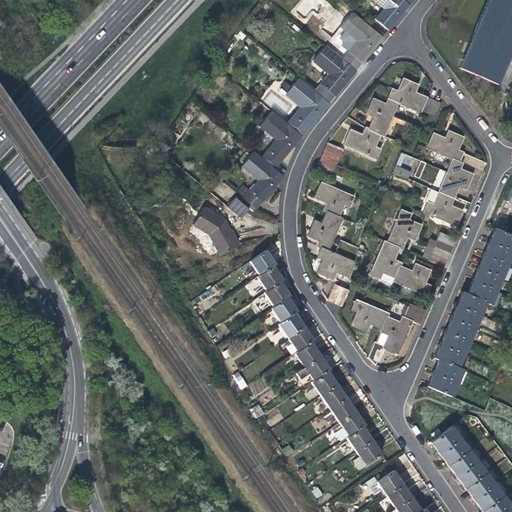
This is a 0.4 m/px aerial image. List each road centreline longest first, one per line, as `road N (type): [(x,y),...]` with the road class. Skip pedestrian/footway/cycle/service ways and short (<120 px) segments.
road 1 (residential): [(395,31),(312,133),(284,200),(293,273),(376,395)]
road 2 (residential): [(376,395),(405,370),(502,158)]
road 3 (primary): [(0,186),(177,0)]
road 4 (residential): [(0,220),(63,317),(74,377),(70,414)]
road 5 (primary): [(130,0),(0,134)]
road 6 (residential): [(395,31),(416,46),(502,158)]
road 7 (residential): [(376,395),(455,511)]
